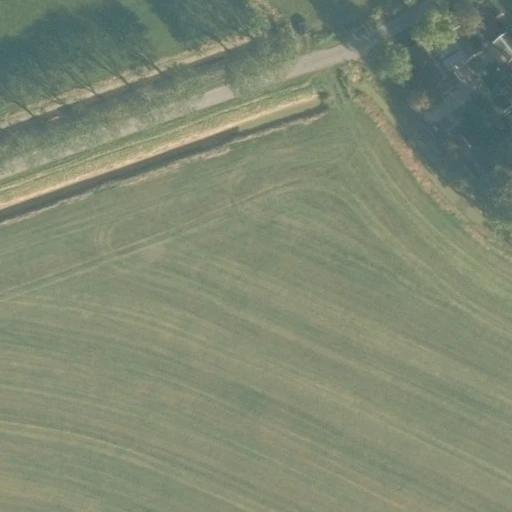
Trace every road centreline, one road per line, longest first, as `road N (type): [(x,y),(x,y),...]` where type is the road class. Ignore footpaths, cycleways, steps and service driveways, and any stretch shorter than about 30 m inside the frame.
road 1 (unclassified): [(0,172),(357,45)]
road 2 (unclassified): [(511,222),(458,175),(357,45)]
